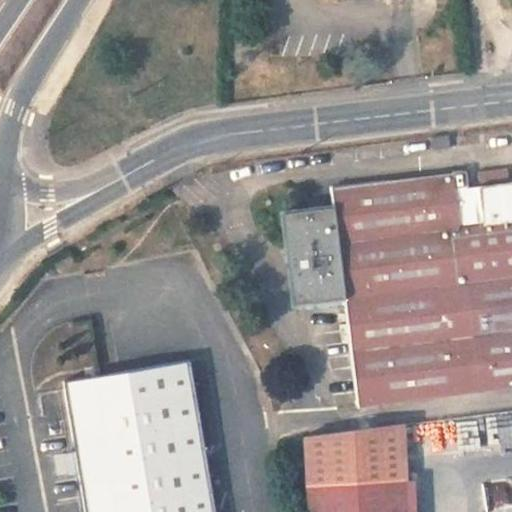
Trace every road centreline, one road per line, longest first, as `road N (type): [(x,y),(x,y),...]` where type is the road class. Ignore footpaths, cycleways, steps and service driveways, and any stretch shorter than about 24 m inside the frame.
road 1 (secondary): [(109,186),(198,137),(511,99)]
road 2 (unknown): [(247,422),(241,385),(197,322),(149,308),(90,315),(42,337),(9,367)]
road 3 (unknown): [(511,395),(247,422)]
road 4 (primary): [(0,159),(12,109),(80,0)]
road 5 (unknown): [(37,511),(9,367)]
road 6 (secondary): [(6,255),(109,186)]
